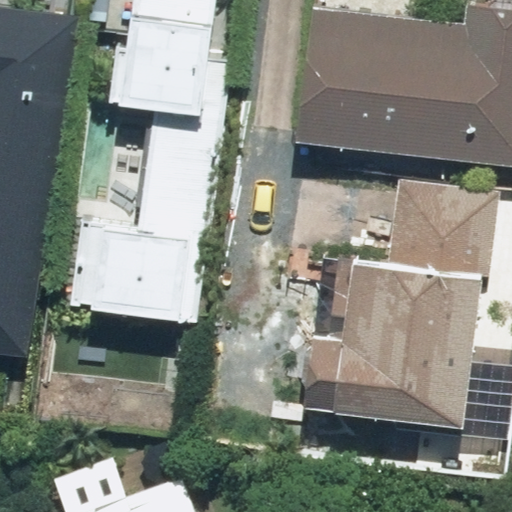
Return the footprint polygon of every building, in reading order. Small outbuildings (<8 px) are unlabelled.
[(0,0),(0,335),(32,341),(83,4),(54,0),(0,0)] [(231,55),(216,54),(220,0),(138,0),(131,93),(153,95),(145,203),(81,198),(72,303),(211,314),(231,55)] [(511,0),(472,0),(472,5),(424,0),(321,0),(308,131),(511,151),(511,0)] [(352,323),(321,320),(313,397),(483,416),(510,176),(404,164),(395,245),(361,241),(352,323)] [(59,511),(202,511),(187,467),(59,510),(59,511)]
